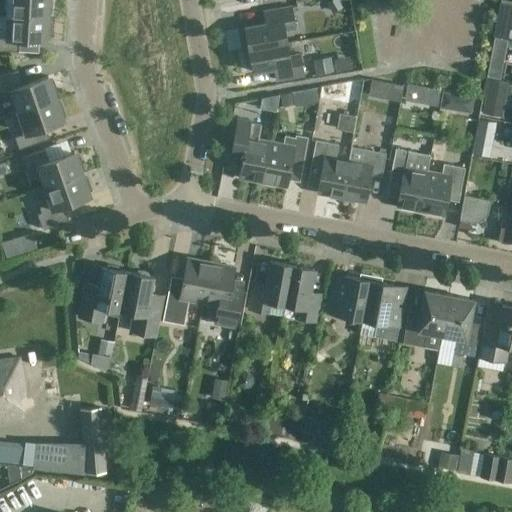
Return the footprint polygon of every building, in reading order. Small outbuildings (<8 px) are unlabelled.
[(0,0),(0,15),(7,16),(47,18),(48,0),(0,0)] [(244,28),(248,50),(286,43),(284,30),(295,28),(291,8),(263,13),(265,24),(244,28)] [(0,51),(18,52),(18,40),(46,41),(47,18),(7,16),(0,15),(0,51)] [(248,50),(252,72),(273,68),(275,80),(303,75),(300,55),(289,57),(286,43),(248,50)] [(338,66),(354,64),(351,45),(335,47),(338,66)] [(357,61),(373,59),(372,45),(355,47),(357,61)] [(333,73),(330,56),(314,59),(316,75),(333,73)] [(0,93),(10,90),(18,112),(55,99),(47,77),(22,86),(16,71),(0,76),(0,93)] [(488,79),(482,114),(502,117),(508,83),(488,79)] [(405,83),(403,100),(437,105),(440,88),(405,83)] [(345,84),(321,88),(325,107),(349,102),(345,84)] [(443,92),(440,108),(470,114),(473,97),(443,92)] [(63,121),(55,99),(18,112),(25,134),(14,138),(18,149),(41,141),(37,130),(63,121)] [(360,103),(359,122),(376,124),(377,104),(360,103)] [(478,119),(475,139),(492,143),(495,123),(478,119)] [(238,178),(262,182),(270,142),(257,140),(260,124),(237,120),(231,155),(242,157),(238,178)] [(295,136),(295,138),(284,136),(282,144),(270,142),(262,182),(286,187),(290,166),(302,168),(307,138),(295,136)] [(317,192),(341,197),(347,161),(335,159),(338,145),(315,141),(311,164),(322,166),(317,192)] [(347,161),(341,197),(364,201),(369,175),(381,177),(385,154),(350,147),(347,161)] [(396,207),(419,212),(427,172),(426,172),(430,155),(395,148),(394,155),(389,180),(401,182),(396,207)] [(44,150),(21,158),(29,180),(40,176),(44,188),(81,174),(81,172),(84,171),(79,156),(75,157),(74,152),(48,161),(44,150)] [(441,174),(427,172),(419,212),(443,216),(448,191),(460,193),(464,168),(443,164),(441,174)] [(41,213),(37,214),(42,230),(69,221),(63,206),(89,196),(88,194),(91,193),(86,178),(83,179),(81,174),(44,188),(48,199),(37,203),(41,213)] [(489,201),(463,195),(459,220),(477,223),(487,215),(489,201)] [(501,221),(497,241),(511,243),(511,204),(511,205),(508,222),(501,221)] [(188,300),(202,303),(210,263),(186,258),(182,279),(171,277),(162,321),(183,325),(188,300)] [(271,302),(284,305),(291,266),(269,262),(265,284),(253,282),(248,310),(269,313),(271,302)] [(210,263),(202,303),(217,306),(213,325),(234,329),(242,290),(230,288),(234,267),(210,263)] [(84,284),(78,317),(102,322),(105,307),(120,310),(127,272),(119,271),(118,266),(107,265),(105,268),(101,267),(98,287),(84,284)] [(313,270),(291,266),(284,305),(297,307),(295,318),(316,322),(321,294),(309,292),(313,270)] [(134,313),(130,332),(155,336),(163,296),(149,294),(153,277),(149,276),(148,272),(137,270),(134,274),(127,272),(120,310),(134,313)] [(326,313),(362,320),(370,280),(334,274),(326,313)] [(362,320),(363,320),(360,335),(373,337),(395,341),(405,287),(370,280),(362,320)] [(407,316),(402,343),(424,347),(436,350),(438,350),(441,336),(448,295),(424,291),(418,318),(407,316)] [(473,300),(448,295),(441,336),(456,338),(453,352),(474,356),(479,330),(468,327),(473,300)] [(507,345),(511,345),(511,307),(501,305),(501,307),(487,305),(478,356),(504,361),(507,345)] [(88,363),(106,371),(109,356),(90,353),(88,363)] [(0,360),(0,420),(23,417),(21,400),(25,399),(19,358),(0,360)] [(238,367),(234,385),(246,388),(250,370),(238,367)] [(148,377),(137,376),(129,409),(140,412),(148,377)] [(408,408),(448,406),(447,391),(408,393),(408,408)] [(166,393),(164,405),(180,408),(182,395),(166,393)] [(378,393),(375,411),(386,413),(389,395),(378,393)] [(389,395),(386,413),(403,416),(406,398),(389,395)] [(207,402),(203,422),(218,424),(222,405),(207,402)] [(80,410),(83,443),(82,443),(84,474),(85,474),(105,473),(100,408),(80,410)] [(259,433),(294,440),(298,427),(286,425),(287,418),(263,413),(259,433)] [(305,417),(300,442),(337,449),(342,424),(305,417)] [(34,447),(0,444),(0,464),(84,474),(82,443),(35,442),(34,447)] [(472,449),(461,448),(457,471),(468,473),(472,449)] [(454,471),(457,455),(440,452),(437,467),(454,471)] [(484,453),(479,476),(495,479),(499,456),(484,453)] [(511,458),(499,456),(495,479),(511,483),(511,478),(511,458)] [(132,491),(134,477),(110,472),(107,486),(132,491)]
